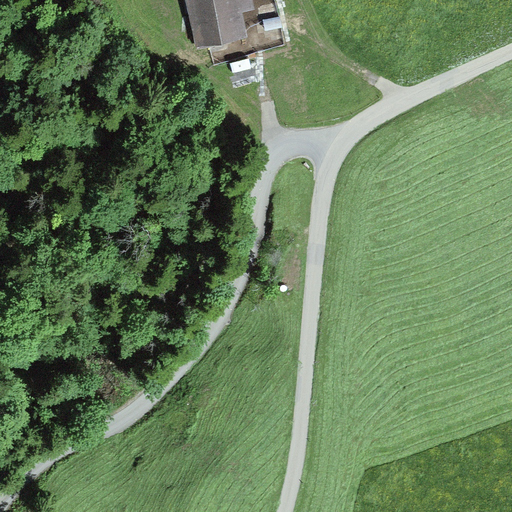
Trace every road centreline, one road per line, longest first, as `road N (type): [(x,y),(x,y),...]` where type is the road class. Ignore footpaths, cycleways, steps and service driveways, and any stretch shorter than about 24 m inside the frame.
road 1 (unclassified): [(339,150),(296,142),(272,155),(249,249),(208,334),(133,414),(37,461),(0,503)]
road 2 (unclassified): [(284,511),(320,214),(339,150)]
road 3 (unclassified): [(339,150),(383,111),(511,51)]
